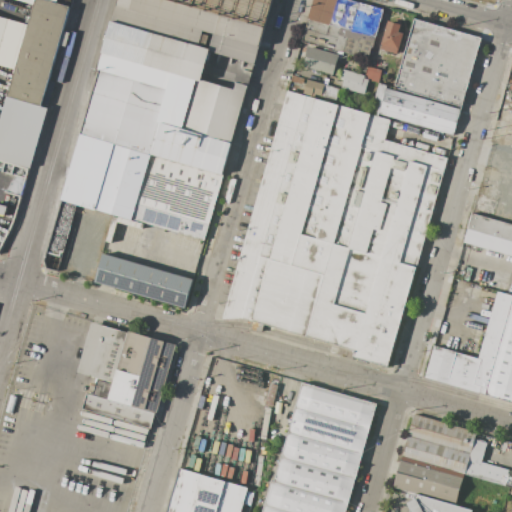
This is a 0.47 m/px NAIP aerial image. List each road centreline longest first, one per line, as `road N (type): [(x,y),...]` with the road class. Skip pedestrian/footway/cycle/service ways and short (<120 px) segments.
road 1 (residential): [(511,422),(0,273)]
road 2 (residential): [(148,511),(292,0)]
road 3 (residential): [(366,511),(505,22)]
road 4 (residential): [(0,344),(101,0)]
